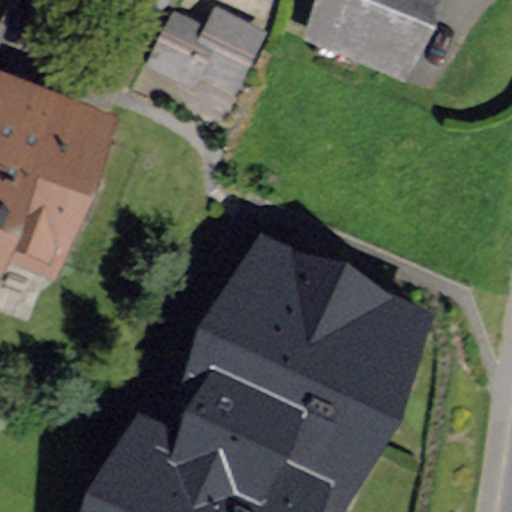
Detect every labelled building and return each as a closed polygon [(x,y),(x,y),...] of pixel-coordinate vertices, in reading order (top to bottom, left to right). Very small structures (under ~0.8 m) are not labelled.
[(27,0),(0,0),(24,9),(27,0)] [(446,0),(320,0),(302,45),(411,89),(446,0)] [(267,33),(219,9),(209,28),(174,11),(146,68),(195,92),(203,76),(237,93),(267,33)] [(51,298),(111,136),(0,95),(0,324),(15,284),(51,298)] [(351,511),(439,329),(254,241),(162,434),(134,421),(90,511),(351,511)]
